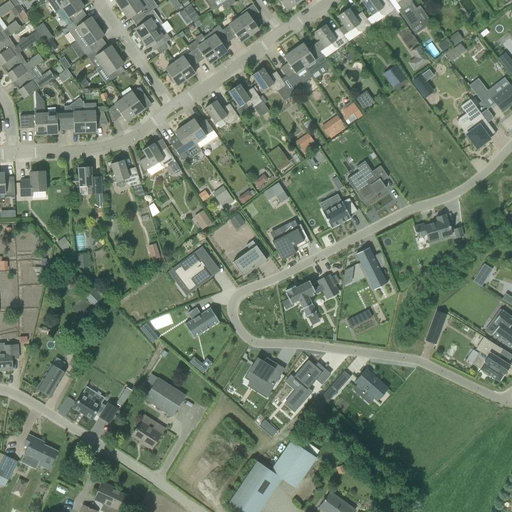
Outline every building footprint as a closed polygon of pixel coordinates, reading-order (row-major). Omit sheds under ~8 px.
[(14,0),(9,0),(9,1),(14,8),(18,5),(14,0)] [(45,0),(55,13),(56,13),(74,0),(45,0)] [(78,0),(74,0),(56,13),(62,21),(64,21),(69,18),(72,23),(82,16),(79,11),(84,8),(84,7),(83,7),(78,0)] [(116,0),(115,1),(115,2),(116,1),(121,10),(135,0),(116,0)] [(133,16),(136,21),(146,13),(136,0),(135,0),(121,10),(128,19),(127,19),(128,20),(133,16)] [(203,0),(211,11),(217,8),(221,5),(228,0),(203,0)] [(228,0),(221,5),(225,10),(235,3),(233,0),(228,0)] [(292,0),(275,0),(281,7),(281,6),(282,5),(286,11),(295,4),(292,0)] [(395,10),(387,0),(379,0),(378,1),(376,0),(361,0),(372,16),(378,12),(381,15),(386,16),(395,10)] [(411,0),(394,0),(400,9),(398,10),(411,30),(421,23),(409,7),(411,6),(412,1),(411,0)] [(0,18),(14,8),(9,1),(0,7),(0,18)] [(18,15),(19,14),(23,12),(19,6),(14,9),(18,15)] [(348,9),(337,17),(348,32),(355,28),(358,32),(363,33),(372,26),(362,12),(354,18),(348,9)] [(25,14),(29,19),(35,15),(31,10),(25,14)] [(135,30),(141,38),(162,24),(152,10),(146,13),(136,21),(139,26),(135,30)] [(194,23),(197,21),(192,13),(188,16),(194,23)] [(238,20),(249,36),(259,30),(255,24),(256,23),(256,24),(257,24),(251,15),(251,16),(250,17),(247,13),(238,20)] [(65,28),(75,42),(97,27),(91,18),(91,17),(86,21),(82,16),(72,23),(67,26),(67,27),(65,28)] [(222,31),(229,41),(236,37),(240,42),(249,36),(238,20),(222,31)] [(0,42),(8,37),(20,29),(15,21),(7,27),(7,29),(3,31),(0,26),(0,42)] [(43,24),(35,29),(45,43),(52,37),(43,24)] [(156,50),(166,43),(166,42),(171,39),(161,26),(162,25),(162,24),(141,38),(148,48),(152,45),(156,50)] [(331,34),(325,25),(313,33),(324,49),(331,44),(334,48),(339,49),(348,43),(338,29),(331,34)] [(203,38),(206,42),(217,58),(227,52),(223,46),(229,41),(222,31),(219,26),(212,31),(212,32),(203,38)] [(103,36),(97,27),(75,42),(85,56),(92,51),(102,44),(99,39),(104,36),(103,36)] [(457,43),(452,36),(448,39),(453,46),(457,43)] [(19,54),(32,45),(27,38),(19,43),(18,45),(13,49),(10,44),(12,42),(8,37),(0,42),(0,63),(1,65),(0,66),(19,53),(19,54)] [(45,43),(48,48),(54,44),(51,39),(45,43)] [(440,44),(445,51),(450,48),(445,40),(440,44)] [(206,42),(201,45),(195,41),(186,47),(190,53),(198,63),(204,59),(208,64),(217,58),(206,42)] [(170,48),(166,43),(156,50),(159,55),(170,48)] [(92,51),(102,66),(116,55),(111,47),(111,46),(106,49),(102,44),(92,51)] [(320,52),(315,45),(307,50),(304,44),(294,51),(305,67),(309,73),(311,75),(328,63),(325,59),(320,52)] [(429,61),(419,47),(410,52),(420,66),(429,61)] [(47,48),(42,52),(45,57),(50,53),(47,48)] [(458,57),(453,49),(445,55),(451,63),(458,57)] [(305,67),(294,51),(284,58),(288,63),(280,69),(288,80),(305,67)] [(347,55),(351,60),(356,56),(352,51),(347,55)] [(23,59),(19,54),(19,53),(0,66),(5,72),(6,72),(13,82),(12,82),(12,83),(31,70),(43,61),(38,54),(30,60),(30,61),(24,65),(21,61),(23,59)] [(174,64),(186,80),(195,74),(191,68),(198,63),(190,53),(174,64)] [(112,80),(122,73),(119,68),(123,65),(116,55),(102,66),(112,80)] [(174,64),(165,70),(168,74),(166,74),(171,83),(172,82),(173,81),(176,86),(186,80),(174,64)] [(393,89),(407,79),(397,65),(383,74),(393,89)] [(272,91),(277,92),(283,102),(292,96),(276,72),(268,77),(262,69),(251,76),(262,92),(269,87),(272,91)] [(34,75),(31,70),(12,83),(16,89),(17,88),(24,99),(54,78),(49,71),(41,76),(41,78),(36,81),(33,77),(34,75)] [(425,82),(421,76),(413,82),(425,98),(433,92),(425,82)] [(469,86),(481,102),(488,96),(477,82),(470,87),(469,86)] [(491,99),(502,113),(511,104),(511,88),(509,84),(491,99)] [(269,112),(262,102),(252,88),(245,93),(239,85),(228,92),(239,108),(245,104),(248,107),(253,108),(260,118),(269,112)] [(123,99),(135,116),(144,109),(140,104),(147,99),(140,88),(123,99)] [(64,107),(65,114),(65,127),(73,126),(74,133),(85,132),(84,113),(83,104),(83,102),(82,102),(80,99),(68,107),(64,107)] [(108,110),(112,123),(122,116),(125,122),(135,116),(123,99),(108,110)] [(367,99),(359,104),(363,110),(367,107),(371,104),(367,99)] [(470,100),(460,107),(471,121),(461,129),(476,149),(489,140),(482,130),(488,125),(470,100)] [(221,109),(216,101),(205,108),(216,124),(222,120),(225,124),(230,125),(239,118),(229,104),(221,109)] [(84,113),(85,132),(96,132),(96,125),(108,124),(103,112),(96,112),(95,104),(83,104),(84,113)] [(353,104),(342,112),(346,118),(353,114),(357,119),(362,116),(353,104)] [(65,127),(65,114),(45,115),(46,134),(58,134),(57,127),(65,127)] [(45,115),(26,116),(26,129),(35,128),(35,135),(46,134),(45,115)] [(334,131),(342,125),(343,125),(337,115),(321,127),(327,136),(334,131)] [(184,127),(196,143),(213,131),(206,120),(198,126),(194,120),(184,127)] [(184,151),(196,143),(184,127),(174,134),(176,136),(168,141),(182,161),(188,157),(184,151)] [(298,147),(304,155),(317,146),(311,138),(298,147)] [(142,151),(146,157),(139,162),(145,172),(159,163),(161,167),(166,168),(169,166),(174,174),(175,174),(181,171),(167,148),(159,153),(153,144),(142,151)] [(280,153),(272,159),(279,170),(287,164),(280,153)] [(144,195),(140,184),(135,167),(126,170),(123,160),(111,164),(116,183),(124,180),(125,185),(130,187),(133,186),(135,194),(140,196),(144,195)] [(379,190),(380,192),(386,188),(381,182),(388,177),(380,166),(372,172),(364,161),(356,167),(363,178),(351,186),(362,202),(379,190)] [(92,178),(91,167),(78,168),(79,187),(87,187),(87,191),(91,195),(94,195),(94,205),(98,207),(103,207),(102,194),(101,177),(92,178)] [(48,191),(47,179),(45,179),(44,172),(30,172),(31,181),(20,181),(21,197),(32,196),(32,192),(45,191),(48,191)] [(0,174),(0,194),(14,193),(14,180),(5,181),(4,174),(0,174)] [(343,187),(336,177),(332,180),(338,190),(343,187)] [(257,188),(262,184),(258,178),(253,182),(257,188)] [(275,196),(280,204),(288,199),(278,183),(263,193),(267,201),(275,196)] [(219,189),(226,199),(230,197),(222,187),(219,189)] [(242,195),(247,201),(252,197),(252,196),(254,194),(251,191),(249,193),(248,191),(242,195)] [(207,199),(203,192),(198,195),(202,202),(207,199)] [(219,207),(226,217),(237,209),(230,199),(219,207)] [(323,212),(322,212),(331,229),(331,228),(350,219),(349,216),(357,211),(349,199),(342,202),(341,202),(341,203),(340,201),(323,211),(323,212)] [(202,230),(211,224),(203,211),(193,217),(202,230)] [(238,214),(229,221),(236,230),(245,224),(238,214)] [(428,242),(452,235),(447,219),(446,215),(435,218),(437,222),(424,226),(423,224),(413,227),(417,238),(426,236),(428,242)] [(281,261),(296,253),(293,248),(304,242),(305,244),(307,243),(294,220),(287,224),(291,232),(272,242),(281,261)] [(463,237),(461,228),(453,230),(456,239),(463,237)] [(246,246),(249,250),(232,263),(243,277),(266,260),(253,241),(246,246)] [(68,242),(60,248),(64,253),(71,247),(68,242)] [(198,261),(207,254),(202,247),(179,265),(180,266),(173,272),(188,292),(196,287),(197,288),(211,277),(205,269),(204,269),(203,267),(205,266),(201,261),(199,263),(198,261)] [(387,284),(388,284),(369,248),(369,249),(357,256),(356,255),(372,286),(384,279),(387,284)] [(159,258),(157,251),(149,254),(151,260),(159,258)] [(76,268),(88,267),(87,254),(75,255),(76,268)] [(473,281),(482,287),(492,270),(484,264),(473,281)] [(345,272),(344,279),(351,276),(352,268),(345,272)] [(294,286),(285,291),(286,293),(285,294),(291,304),(298,301),(307,317),(308,318),(316,314),(315,313),(316,312),(308,298),(323,291),(327,299),(338,293),(329,276),(318,281),(320,286),(313,289),(309,281),(299,287),(299,288),(296,290),(294,286)] [(73,284),(67,282),(65,288),(71,290),(73,284)] [(96,309),(104,301),(92,289),(83,296),(96,309)] [(511,298),(505,294),(502,300),(511,306),(511,298)] [(189,331),(189,332),(193,338),(194,339),(194,338),(195,338),(200,334),(218,323),(219,323),(210,308),(209,308),(210,309),(201,314),(196,308),(187,314),(192,320),(186,324),(185,324),(184,324),(185,325),(189,331)] [(436,345),(447,314),(436,310),(425,341),(436,345)] [(509,348),(510,348),(511,345),(511,326),(511,325),(511,323),(511,318),(502,311),(503,311),(502,310),(493,323),(494,323),(498,325),(491,335),(492,335),(510,347),(509,348)] [(361,323),(357,315),(347,320),(351,328),(361,323)] [(158,339),(146,323),(139,329),(152,344),(158,339)] [(74,355),(81,359),(90,342),(83,338),(80,344),(74,355)] [(497,358),(502,350),(484,338),(476,350),(480,352),(473,364),(481,369),(480,370),(483,371),(482,373),(488,377),(490,375),(499,381),(503,374),(504,375),(510,366),(507,365),(497,358)] [(17,346),(4,346),(4,344),(0,343),(0,370),(12,370),(12,359),(18,359),(17,346)] [(202,373),(209,365),(193,351),(186,360),(202,373)] [(65,373),(61,370),(65,363),(56,358),(52,365),(51,365),(36,389),(50,397),(65,373)] [(269,361),(265,358),(262,364),(256,360),(253,365),(249,373),(254,376),(247,387),(265,398),(265,399),(265,400),(270,392),(278,379),(267,372),(272,365),(268,362),(269,361)] [(308,362),(293,380),(302,387),(287,404),(295,411),(294,412),(294,413),(312,393),(308,389),(311,386),(323,373),(317,367),(318,366),(317,365),(314,368),(308,362)] [(379,402),(391,389),(382,381),(381,382),(373,374),(374,374),(368,369),(356,383),(360,385),(376,399),(379,402)] [(351,377),(344,372),(322,397),(328,402),(351,377)] [(138,395),(144,399),(172,417),(185,396),(157,378),(152,386),(148,392),(142,388),(138,395)] [(81,395),(73,408),(92,419),(95,413),(101,416),(100,417),(108,423),(117,409),(108,404),(105,410),(98,406),(100,403),(91,397),(89,400),(81,395)] [(142,444),(151,450),(161,434),(165,428),(145,415),(140,423),(132,436),(143,443),(142,444)] [(268,427),(264,431),(272,438),(276,433),(268,427)] [(57,452),(39,444),(40,441),(28,436),(24,446),(28,448),(25,454),(39,460),(37,464),(48,470),(57,452)] [(316,457),(293,441),(272,471),(295,487),(316,457)] [(17,462),(4,456),(0,453),(0,485),(4,488),(8,480),(17,462)] [(240,511),(259,511),(282,479),(270,471),(256,462),(228,504),(240,511)] [(342,465),(336,468),(338,475),(345,472),(342,465)] [(119,511),(125,496),(108,488),(109,486),(102,483),(94,500),(119,511)] [(20,497),(24,490),(15,486),(12,493),(20,497)] [(353,511),(354,511),(329,493),(319,508),(324,511),(353,511)]
